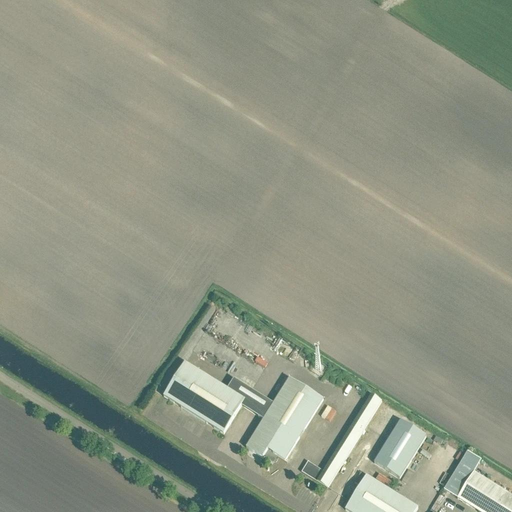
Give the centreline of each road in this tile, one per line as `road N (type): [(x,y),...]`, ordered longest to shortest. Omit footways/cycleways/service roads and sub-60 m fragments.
road 1 (unclassified): [(215,511),(0,377)]
road 2 (track): [(511,283),(298,149)]
